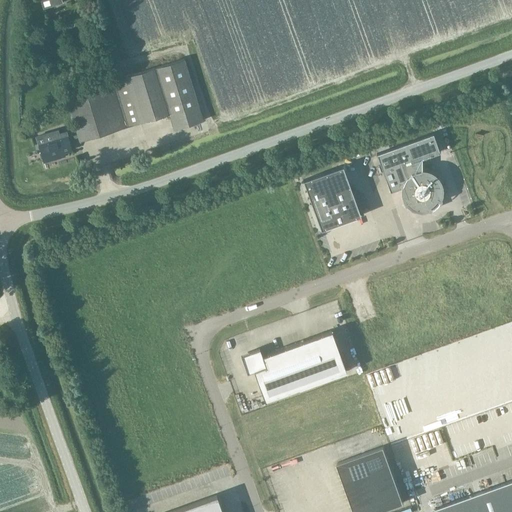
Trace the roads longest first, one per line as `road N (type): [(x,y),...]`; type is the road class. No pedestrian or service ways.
road 1 (unclassified): [(0,224),(112,196),(511,54)]
road 2 (unclassified): [(511,216),(203,331),(199,350),(258,511)]
road 3 (unclassified): [(85,511),(0,260)]
